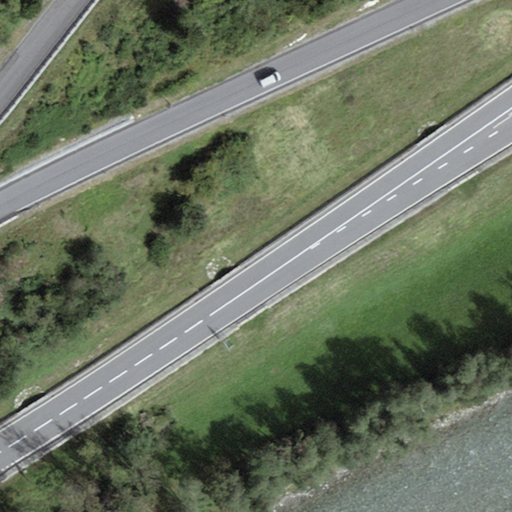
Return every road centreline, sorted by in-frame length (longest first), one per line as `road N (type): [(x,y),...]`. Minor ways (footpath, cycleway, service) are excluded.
road 1 (primary): [(0,456),(511,116)]
road 2 (tertiary): [(459,0),(0,212)]
